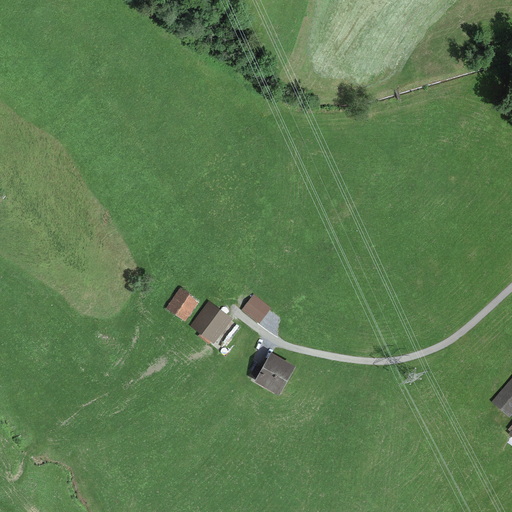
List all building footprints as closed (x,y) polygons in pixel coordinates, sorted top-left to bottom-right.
[(201,297),(186,287),(173,308),(187,317),(201,297)] [(254,292),(244,307),(262,319),(272,304),(254,292)] [(234,314),(220,304),(201,332),(215,342),(234,314)] [(295,366),(271,350),(253,377),(277,393),(295,366)] [(511,382),(498,399),(511,410),(511,382)]
